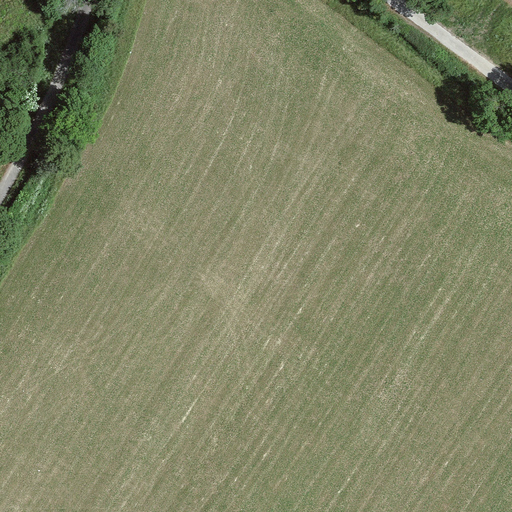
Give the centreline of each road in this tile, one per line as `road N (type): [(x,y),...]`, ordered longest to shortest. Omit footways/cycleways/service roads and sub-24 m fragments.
road 1 (unclassified): [(88,0),(76,57),(0,202)]
road 2 (unclassified): [(401,0),(511,80)]
